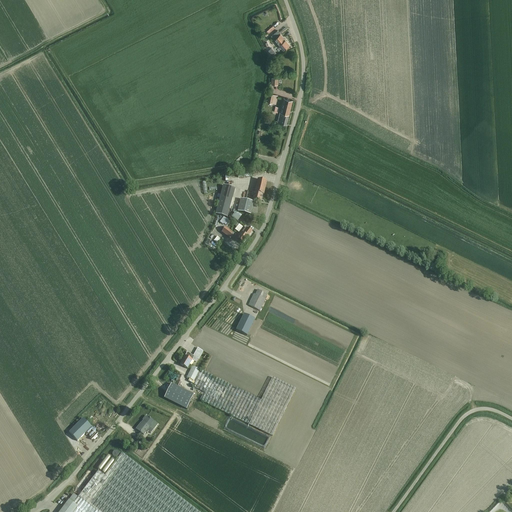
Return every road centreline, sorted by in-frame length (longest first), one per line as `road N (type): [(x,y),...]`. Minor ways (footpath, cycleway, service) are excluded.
road 1 (unclassified): [(33,511),(110,431),(256,242),(301,90),(299,44),(284,0)]
road 2 (unclassified): [(511,419),(488,409),(465,415),(393,511)]
